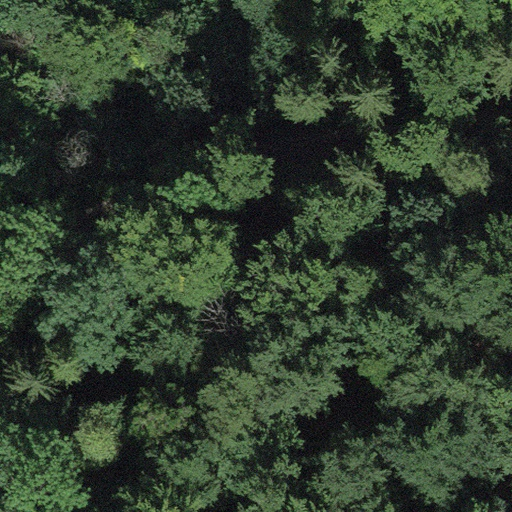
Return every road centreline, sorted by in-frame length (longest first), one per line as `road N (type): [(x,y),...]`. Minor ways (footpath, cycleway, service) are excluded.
road 1 (track): [(511,123),(320,149),(90,216),(0,252)]
road 2 (track): [(201,511),(511,331)]
